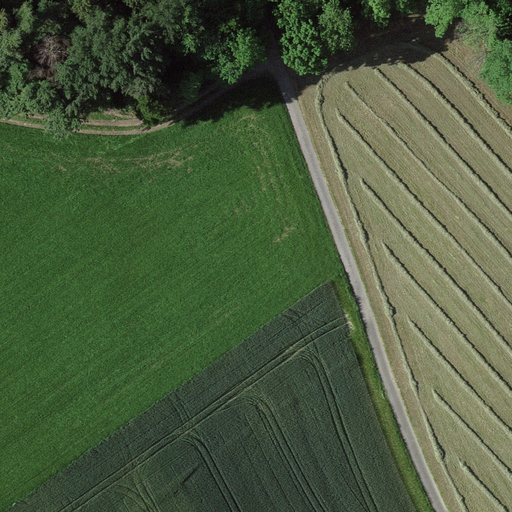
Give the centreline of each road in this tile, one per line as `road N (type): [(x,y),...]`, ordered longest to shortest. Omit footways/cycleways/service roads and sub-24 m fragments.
road 1 (unclassified): [(273,64),(427,478),(447,511)]
road 2 (track): [(0,112),(72,127),(151,126),(273,64)]
